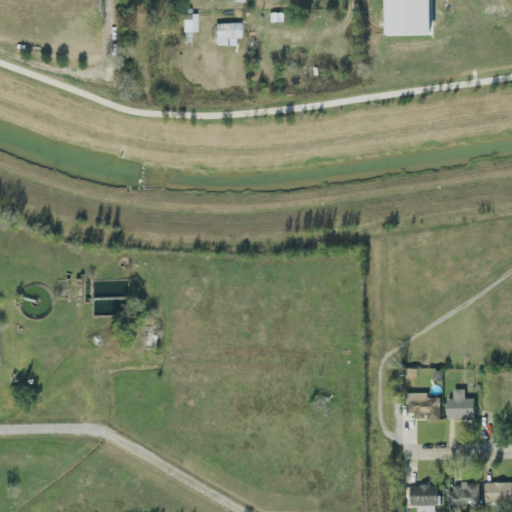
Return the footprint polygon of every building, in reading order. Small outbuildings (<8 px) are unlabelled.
[(428,12),(427,0),(385,0),(386,33),(432,32),(432,12),(428,12)] [(240,22),(215,22),(215,37),(240,37),(240,22)] [(472,416),(473,397),(463,396),(463,387),(451,387),(451,397),(445,397),(445,416),(472,416)] [(438,418),(438,396),(426,396),(426,391),(407,391),(407,416),(425,416),(425,418),(438,418)] [(510,480),(482,481),(482,503),(511,502),(510,480)] [(415,510),(435,511),(435,484),(409,483),(408,504),(415,504),(415,510)] [(477,484),(444,484),(444,505),(477,505),(477,484)]
